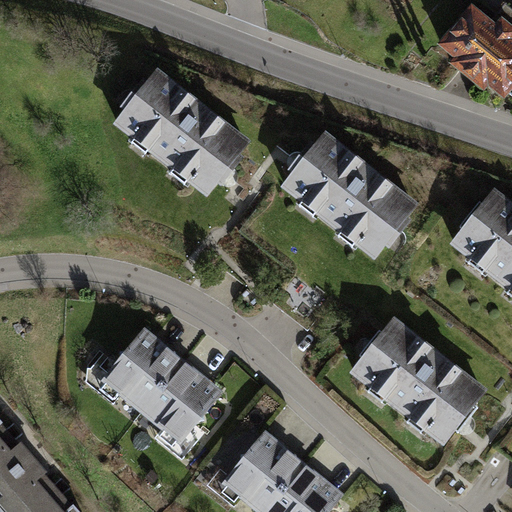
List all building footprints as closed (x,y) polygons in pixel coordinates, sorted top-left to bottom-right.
[(470,3),(437,42),(452,54),(448,61),(481,87),(485,84),(502,97),(506,92),(511,95),(511,6),(505,1),(489,19),(470,3)] [(152,67),(109,121),(203,195),(246,142),(152,67)] [(321,131),(278,185),(373,260),(416,206),(321,131)] [(511,206),(490,189),(447,243),(511,294),(511,206)] [(390,319),(347,373),(441,448),(484,394),(390,319)] [(141,326),(96,380),(176,446),(222,391),(141,326)] [(75,511),(0,423),(0,511),(75,511)] [(262,431),(218,483),(252,511),(326,511),(340,495),(262,431)]
